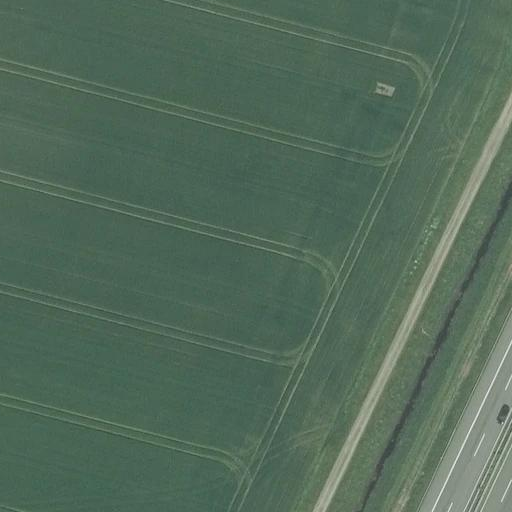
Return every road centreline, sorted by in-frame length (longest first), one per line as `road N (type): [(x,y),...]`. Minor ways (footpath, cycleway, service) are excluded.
road 1 (track): [(511,112),(321,511)]
road 2 (motorway): [(511,385),(452,511)]
